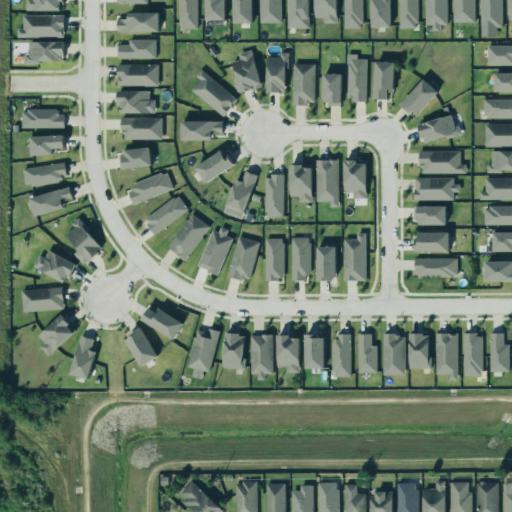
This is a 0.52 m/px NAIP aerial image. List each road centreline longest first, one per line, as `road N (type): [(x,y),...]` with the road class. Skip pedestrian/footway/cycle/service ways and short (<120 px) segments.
road 1 (residential): [(90,0),(96,180),(120,233),(152,268),(194,293),(246,306),(511,304)]
road 2 (residential): [(263,131),(386,131),(388,305)]
